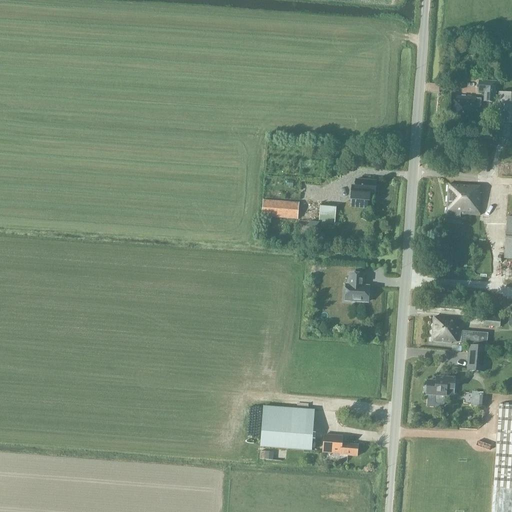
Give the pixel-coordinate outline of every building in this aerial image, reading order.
[(484,93),(483,103),(495,103),(496,82),(479,81),(478,93),(484,93)] [(511,94),(500,93),(497,123),(511,124),(511,94)] [(476,100),(476,98),(453,97),(452,121),(474,123),(474,115),(475,115),(476,108),(480,108),(481,100),(476,100)] [(352,187),(351,200),(369,202),(370,195),(375,196),(376,182),(356,180),(356,187),(352,187)] [(480,186),(449,185),(447,218),(460,218),(460,215),(480,216),(481,194),(480,194),(480,186)] [(264,201),(263,217),(297,220),(299,204),(264,201)] [(321,205),(320,223),(334,224),(336,207),(321,205)] [(363,282),(363,274),(350,273),(349,288),(346,288),(345,300),(368,302),(368,299),(370,298),(370,296),(371,293),(370,291),(369,290),(369,287),(361,286),(361,283),(362,282),(363,282)] [(434,316),(434,318),(432,342),(452,344),(452,343),(458,343),(460,318),(434,316)] [(483,328),(501,329),(501,320),(484,319),(483,328)] [(463,345),(486,347),(487,335),(464,333),(463,345)] [(467,371),(483,372),(485,348),(470,347),(467,371)] [(425,387),(425,393),(428,394),(428,395),(435,396),(434,403),(437,405),(441,405),(444,404),(445,397),(450,397),(453,395),(454,380),(437,379),(437,383),(428,382),(428,385),(425,387)] [(480,393),(478,407),(486,407),(487,394),(480,393)] [(511,511),(511,408),(500,407),(497,444),(492,511),(511,511)] [(260,447),(310,451),(314,411),(264,408),(260,447)] [(343,436),(334,436),(323,435),(322,452),(339,453),(339,455),(356,456),(357,445),(342,444),(343,436)] [(261,451),(260,459),(273,460),(274,452),(261,451)]
